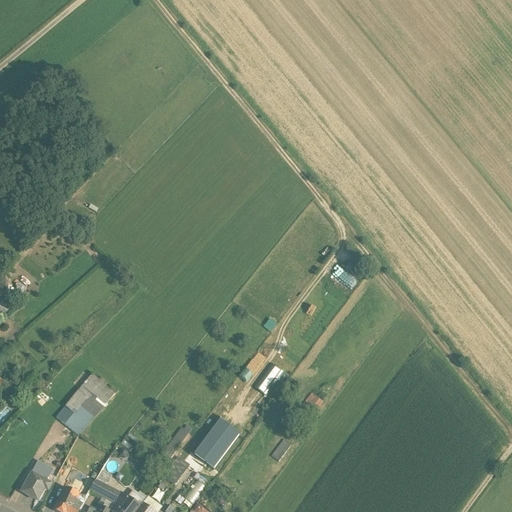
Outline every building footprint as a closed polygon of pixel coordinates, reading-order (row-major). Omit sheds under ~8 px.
[(347,268),(357,279),(366,270),(356,259),(347,268)] [(348,296),(358,283),(335,266),(325,279),(348,296)] [(258,322),(265,327),(272,319),(269,319),(258,322)] [(257,353),(241,375),(249,381),(265,358),(257,353)] [(82,387),(56,420),(78,438),(115,396),(92,376),(83,387),(82,387)] [(299,415),(311,423),(323,406),(311,398),(299,415)] [(194,457),(214,470),(239,434),(220,421),(194,457)] [(171,445),(178,450),(188,433),(181,428),(171,445)] [(290,447),(283,442),(271,458),(278,463),(290,447)] [(126,455),(124,457),(123,460),(124,462),(127,465),(131,464),(133,461),(133,458),(130,455),(126,455)] [(174,462),(164,477),(175,485),(182,477),(180,475),(184,470),(174,462)] [(51,471),(37,464),(31,475),(45,483),(48,479),(47,479),(51,471)] [(45,483),(31,475),(21,493),(37,502),(44,490),(47,484),(46,484),(45,483)] [(95,482),(89,479),(84,488),(90,491),(95,482)] [(72,484),(68,482),(62,496),(74,501),(82,484),(74,480),(72,484)] [(120,494),(95,482),(90,491),(114,504),(120,494)] [(182,497),(191,504),(200,494),(192,486),(182,497)] [(146,501),(133,492),(127,499),(140,509),(142,506),(146,501)] [(114,504),(111,511),(116,511),(126,500),(122,495),(120,494),(114,504)] [(74,501),(62,496),(57,505),(54,511),(55,511),(78,511),(80,510),(72,506),(74,501)] [(116,511),(137,511),(140,509),(127,499),(116,511)]
